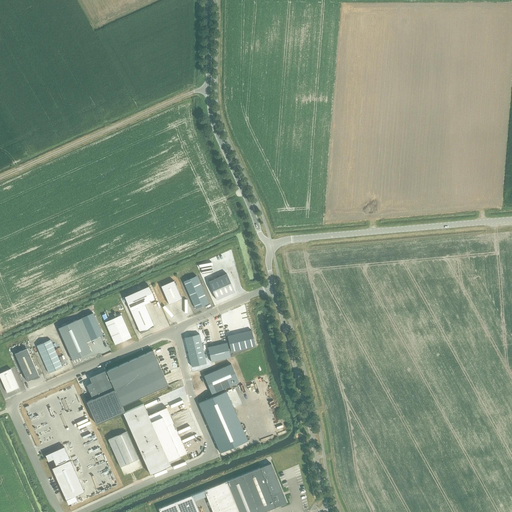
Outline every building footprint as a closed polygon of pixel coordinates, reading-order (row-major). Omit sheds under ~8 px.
[(227,273),(208,282),(216,300),(235,292),(227,273)] [(196,276),(184,281),(196,309),(208,303),(196,276)] [(173,280),(161,286),(169,304),(181,299),(173,280)] [(148,286),(125,297),(130,310),(144,304),(150,301),(154,299),(148,286)] [(139,306),(130,310),(134,319),(140,333),(150,329),(149,328),(154,326),(144,304),(139,306)] [(121,315),(105,323),(115,345),(131,338),(121,315)] [(77,320),(58,328),(72,361),(91,352),(86,342),(77,320)] [(251,330),(227,336),(231,351),(255,346),(251,330)] [(199,334),(185,337),(192,367),(206,363),(199,334)] [(50,339),(37,345),(49,373),(63,367),(50,339)] [(227,343),(208,347),(211,362),(231,357),(227,343)] [(39,376),(27,349),(15,354),(27,381),(39,376)] [(86,385),(93,399),(115,389),(122,406),(168,385),(153,350),(106,371),(106,370),(90,378),(92,383),(86,385)] [(231,364),(204,376),(211,394),(239,382),(231,364)] [(19,387),(11,369),(0,373),(0,376),(7,393),(19,387)] [(93,399),(86,402),(96,424),(125,412),(122,406),(115,389),(93,399)] [(227,391),(199,403),(220,453),(248,441),(227,391)] [(143,404),(123,413),(150,474),(171,465),(169,461),(187,453),(171,416),(167,407),(149,415),(143,404)] [(126,431),(108,439),(120,467),(139,459),(126,431)] [(64,447),(45,455),(48,462),(53,459),(54,461),(56,466),(52,468),(66,500),(84,492),(64,447)] [(212,511),(263,511),(287,503),(271,463),(204,490),(212,511)] [(198,511),(192,495),(158,509),(159,511),(198,511)]
